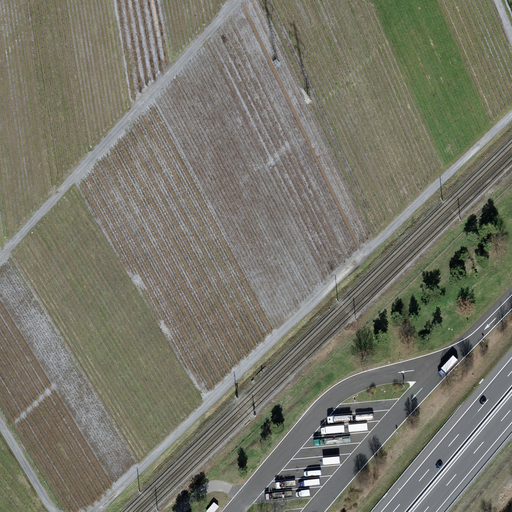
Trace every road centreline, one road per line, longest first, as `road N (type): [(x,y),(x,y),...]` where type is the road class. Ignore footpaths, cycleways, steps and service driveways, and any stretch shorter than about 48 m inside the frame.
road 1 (track): [(56,511),(0,424),(0,259),(238,0),(494,0),(511,43)]
road 2 (track): [(511,100),(86,511)]
road 3 (motorway): [(511,370),(392,511)]
road 4 (motorway): [(424,511),(511,408)]
